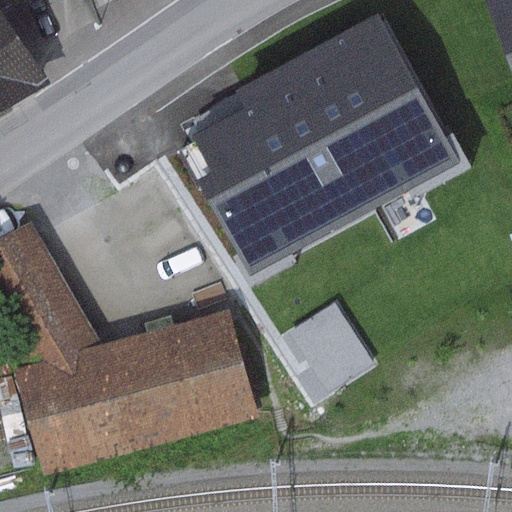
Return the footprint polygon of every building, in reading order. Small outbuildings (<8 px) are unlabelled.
[(511,0),(483,0),(511,85),(511,0)] [(0,123),(59,84),(8,7),(0,12),(0,123)] [(273,113),(204,152),(220,181),(202,191),(241,261),(274,242),(284,260),(438,174),(427,154),(460,135),(395,19),(262,93),(273,113)] [(137,131),(97,162),(120,192),(160,161),(137,131)] [(36,229),(0,250),(0,314),(34,369),(22,372),(51,477),(266,419),(237,312),(109,347),(36,229)] [(325,289),(277,324),(339,406),(439,331),(403,285),(351,324),(325,289)]
